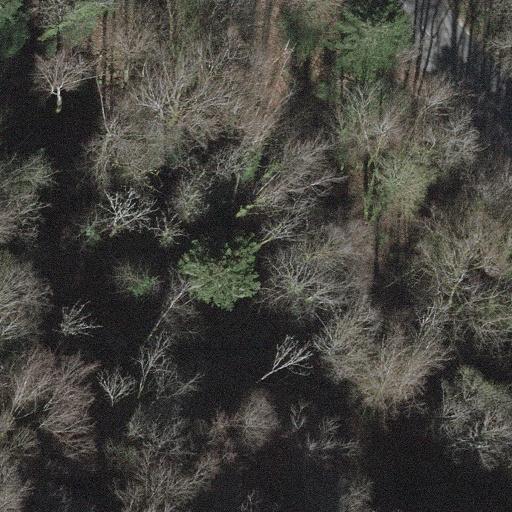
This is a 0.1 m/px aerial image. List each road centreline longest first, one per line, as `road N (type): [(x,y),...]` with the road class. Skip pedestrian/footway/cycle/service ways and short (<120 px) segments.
road 1 (track): [(511,420),(371,276),(289,165),(239,0)]
road 2 (secondary): [(388,0),(511,130)]
